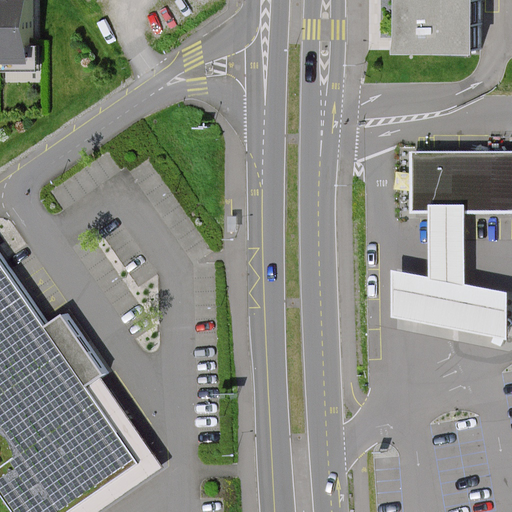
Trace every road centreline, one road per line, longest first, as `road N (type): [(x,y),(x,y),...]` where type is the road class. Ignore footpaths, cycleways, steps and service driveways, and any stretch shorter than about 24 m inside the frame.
road 1 (primary): [(332,511),(318,202),(325,0)]
road 2 (primary): [(267,0),(263,270),(275,511)]
